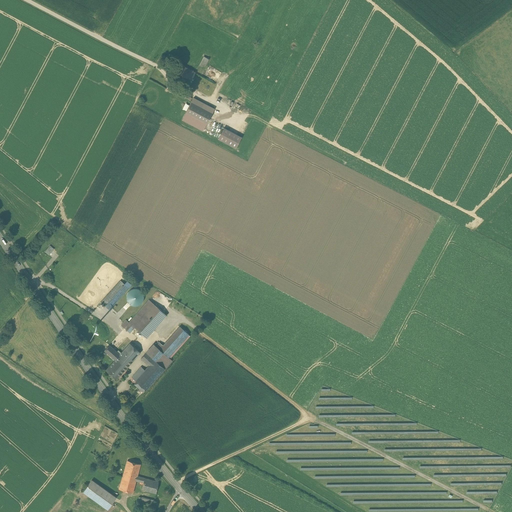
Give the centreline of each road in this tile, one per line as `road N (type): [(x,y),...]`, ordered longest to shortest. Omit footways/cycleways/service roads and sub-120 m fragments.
road 1 (secondary): [(181,490),(0,237)]
road 2 (track): [(203,332),(311,416)]
